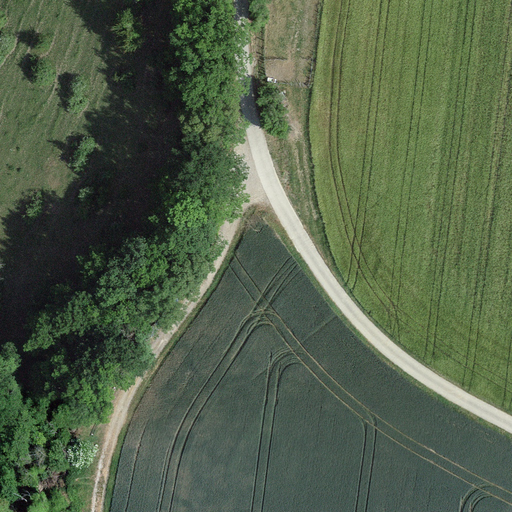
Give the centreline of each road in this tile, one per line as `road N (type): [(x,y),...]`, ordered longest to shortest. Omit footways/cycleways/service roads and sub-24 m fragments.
road 1 (track): [(242,0),(261,159),(317,265),(386,347),(511,425)]
road 2 (track): [(96,511),(123,405),(192,299),(261,159)]
